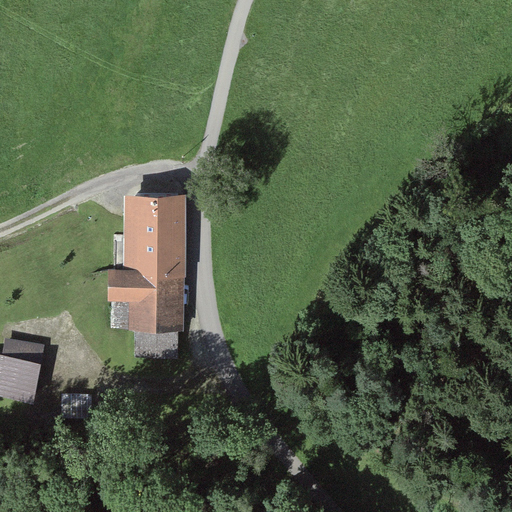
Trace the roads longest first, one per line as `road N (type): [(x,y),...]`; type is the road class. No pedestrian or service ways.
road 1 (residential): [(252,0),(202,176),(212,328),(249,411),(346,511)]
road 2 (track): [(202,176),(126,175),(0,226)]
